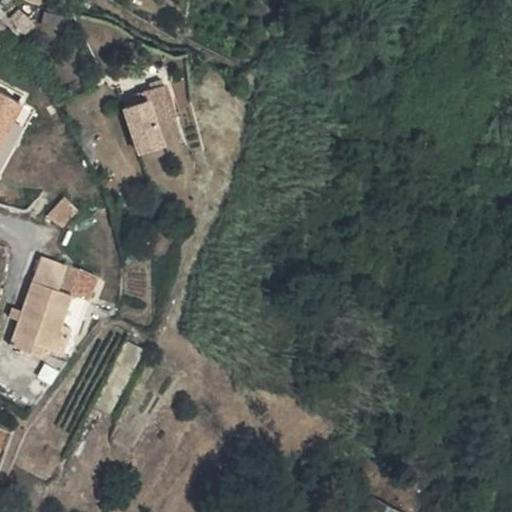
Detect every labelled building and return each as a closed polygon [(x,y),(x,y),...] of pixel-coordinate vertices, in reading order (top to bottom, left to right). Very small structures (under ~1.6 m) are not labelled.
[(0,89),(0,148),(25,102),(0,89)] [(158,130),(144,135),(148,142),(167,134),(154,101),(152,102),(158,130)] [(132,110),(144,135),(158,130),(152,102),(132,110)] [(121,136),(141,128),(132,110),(114,117),(121,136)] [(61,196),(47,215),(65,228),(79,208),(61,196)] [(45,344),(60,350),(64,351),(70,336),(77,336),(91,302),(99,285),(71,266),(45,256),(13,340),(42,350),(45,344)]
